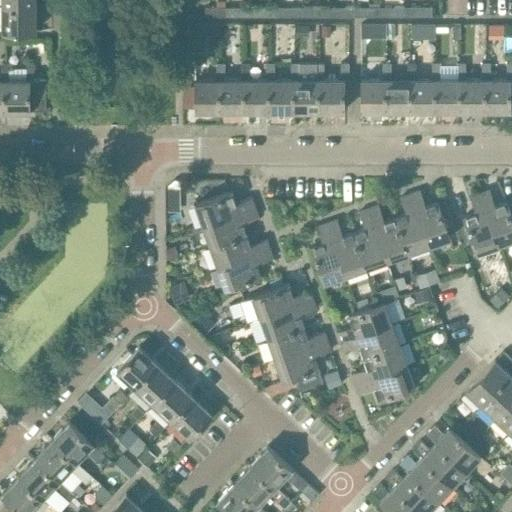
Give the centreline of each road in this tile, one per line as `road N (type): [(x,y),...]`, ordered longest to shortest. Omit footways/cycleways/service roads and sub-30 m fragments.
road 1 (residential): [(511,154),(142,154)]
road 2 (residential): [(344,486),(496,326)]
road 3 (residential): [(0,453),(142,299)]
road 4 (residential): [(265,414),(142,299)]
road 5 (residential): [(142,299),(142,154)]
road 6 (residential): [(0,153),(142,154)]
